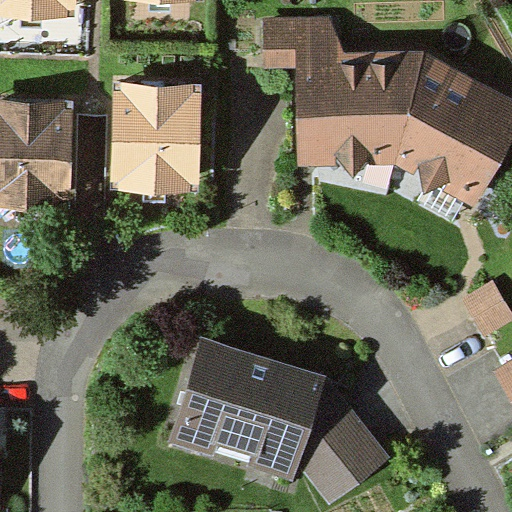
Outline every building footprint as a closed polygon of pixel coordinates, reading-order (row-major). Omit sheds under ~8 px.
[(87,0),(1,0),(1,7),(87,11),(87,0)] [(264,17),(265,67),(296,67),(343,66),(342,51),(342,16),(264,17)] [(511,96),(423,51),(342,51),(343,66),(296,67),(299,165),(397,165),(475,206),(511,136),(511,96)] [(129,85),(125,192),(210,195),(215,89),(129,85)] [(94,107),(6,104),(1,204),(89,208),(94,107)] [(511,308),(498,286),(473,301),(495,336),(511,324),(511,308)] [(327,376),(202,336),(169,444),(294,482),(299,467),(329,504),(391,457),(327,376)] [(0,415),(0,511),(4,511),(10,416),(0,415)]
